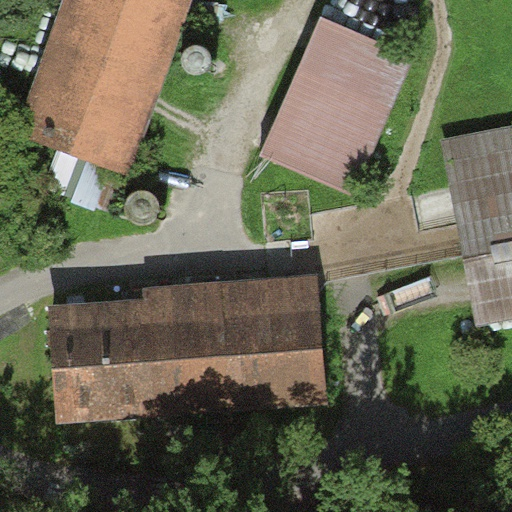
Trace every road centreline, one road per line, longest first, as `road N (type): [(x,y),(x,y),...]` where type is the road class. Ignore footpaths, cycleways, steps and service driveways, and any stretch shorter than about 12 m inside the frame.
road 1 (unclassified): [(511,431),(298,484),(187,501),(88,491),(0,463)]
road 2 (track): [(221,251),(292,0)]
